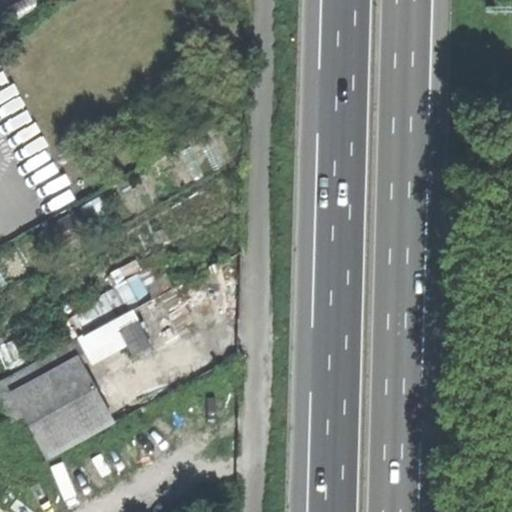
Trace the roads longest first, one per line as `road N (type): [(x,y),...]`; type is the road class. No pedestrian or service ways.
road 1 (unclassified): [(266,0),(252,511)]
road 2 (trunk): [(347,0),(334,511)]
road 3 (trunk): [(393,511),(406,0)]
road 4 (track): [(481,0),(469,511)]
